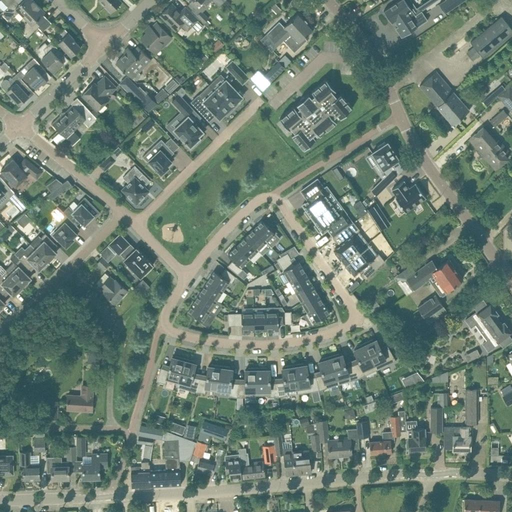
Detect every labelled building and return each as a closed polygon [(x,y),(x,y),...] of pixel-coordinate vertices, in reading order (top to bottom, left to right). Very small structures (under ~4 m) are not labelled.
[(20,12),(24,16),(37,4),(32,0),(14,0),(8,7),(14,14),(20,12)] [(119,0),(97,0),(105,7),(106,6),(111,11),(110,12),(111,13),(122,2),(119,0)] [(399,0),(383,11),(392,23),(394,21),(397,26),(396,27),(402,37),(428,20),(421,11),(415,15),(405,0),(399,0)] [(464,0),(463,0),(444,0),(438,4),(445,13),(464,0)] [(25,40),(38,27),(45,21),(41,17),(42,15),(45,12),(37,4),(24,16),(27,20),(24,33),(23,33),(24,34),(22,36),(25,40)] [(171,4),(160,15),(167,22),(176,30),(181,24),(187,30),(192,26),(197,32),(203,26),(197,20),(192,15),(185,8),(180,13),(171,4)] [(275,4),(271,8),(277,14),(281,10),(275,4)] [(201,11),(200,13),(195,8),(193,7),(191,10),(207,25),(209,23),(206,21),(209,18),(201,11)] [(277,46),(287,36),(291,41),(294,38),(298,43),(313,28),(299,12),(283,27),(278,23),(272,29),(277,34),(271,40),(277,46)] [(511,34),(511,28),(502,16),(470,42),(474,47),(467,53),(473,60),(480,54),(483,58),(511,34)] [(47,18),(45,21),(38,27),(42,32),(51,23),(47,18)] [(156,54),(172,37),(157,22),(152,27),(150,25),(152,27),(140,39),(156,54)] [(65,29),(60,33),(62,34),(63,39),(59,43),(71,56),(80,47),(74,41),(75,40),(65,29)] [(59,59),(63,55),(51,41),(47,45),(45,42),(37,49),(38,54),(42,58),(41,58),(51,69),(51,70),(55,74),(62,67),(60,66),(63,63),(59,59)] [(129,49),(116,63),(132,79),(133,78),(135,80),(137,80),(140,77),(140,74),(138,72),(151,59),(138,46),(132,52),(129,49)] [(28,71),(24,75),(36,88),(42,83),(43,84),(47,81),(42,76),(46,72),(40,64),(34,58),(26,65),(27,67),(28,71)] [(249,78),(232,60),(226,66),(242,84),(249,78)] [(5,61),(1,65),(0,66),(0,67),(4,72),(10,67),(5,61)] [(264,76),(270,82),(284,68),(278,62),(264,76)] [(452,91),(435,71),(419,86),(436,105),(452,91)] [(9,81),(7,80),(5,80),(3,81),(1,83),(1,85),(3,87),(20,106),(26,100),(25,99),(28,95),(24,91),(29,87),(16,74),(9,81)] [(94,82),(82,95),(97,111),(110,98),(108,96),(116,87),(105,76),(96,84),(94,82)] [(138,88),(126,77),(121,83),(149,112),(157,104),(139,87),(138,88)] [(237,102),(242,97),(226,79),(214,90),(232,109),(239,104),(237,102)] [(336,90),(326,79),(311,91),(312,92),(309,94),(309,93),(305,97),(301,101),(301,100),(297,103),(297,104),(295,107),(294,106),(279,118),(289,129),(291,128),(295,132),(291,134),(304,149),(316,139),(312,135),(316,131),(320,135),(337,121),(333,117),(337,114),(340,118),(352,108),(340,93),(337,96),(333,92),(336,90)] [(483,101),(486,105),(505,88),(502,85),(483,101)] [(511,87),(510,85),(498,95),(511,111),(511,87)] [(163,89),(154,98),(159,102),(168,94),(163,89)] [(232,109),(214,90),(203,101),(198,95),(191,102),(202,114),(209,108),(219,119),(225,113),(226,115),(232,109)] [(453,124),(469,110),(452,91),(436,105),(453,124)] [(187,114),(193,109),(179,94),(172,101),(181,112),(177,116),(182,122),(171,131),(178,138),(180,136),(185,141),(185,142),(186,143),(186,142),(190,146),(192,145),(193,146),(200,141),(198,139),(200,138),(198,136),(203,131),(187,114)] [(88,127),(97,119),(77,97),(71,103),(73,105),(65,112),(64,112),(51,124),(57,131),(58,130),(66,138),(83,121),(88,127)] [(496,127),(509,115),(502,108),(489,120),(496,127)] [(147,116),(140,109),(129,120),(127,122),(134,129),(136,127),(144,119),(147,116)] [(151,120),(147,124),(151,128),(155,124),(151,120)] [(469,139),(495,169),(507,159),(504,154),(507,151),(485,125),(469,139)] [(156,169),(161,174),(169,167),(167,165),(172,161),(168,158),(174,152),(161,139),(142,156),(147,162),(149,161),(152,164),(151,165),(155,170),(156,169)] [(397,175),(391,170),(390,168),(391,167),(390,165),(399,159),(387,142),(386,143),(385,142),(377,147),(378,148),(371,152),(378,163),(374,166),(383,179),(371,190),(377,195),(397,175)] [(110,154),(99,165),(104,170),(115,160),(110,154)] [(10,180),(6,183),(11,188),(14,185),(15,186),(27,175),(29,172),(37,178),(42,172),(25,158),(20,164),(21,165),(19,167),(13,159),(1,170),(10,180)] [(143,196),(149,190),(144,186),(150,181),(135,165),(122,177),(128,183),(122,189),(129,196),(128,197),(133,203),(134,202),(136,203),(138,201),(139,203),(144,197),(143,196)] [(337,165),(331,169),(335,176),(341,172),(337,165)] [(11,188),(6,183),(0,176),(0,197),(4,194),(8,198),(14,192),(11,188)] [(67,179),(62,183),(57,186),(61,192),(71,184),(67,179)] [(332,204),(322,191),(324,189),(317,179),(301,191),(308,200),(302,204),(306,210),(304,212),(309,218),(311,216),(313,218),(332,204)] [(418,203),(426,197),(415,183),(409,188),(403,181),(392,189),(397,197),(395,198),(405,212),(418,203)] [(63,211),(77,225),(81,221),(84,224),(92,217),(93,218),(92,219),(92,220),(100,212),(85,196),(77,204),(77,205),(78,204),(80,205),(74,211),(68,206),(63,211)] [(359,200),(355,203),(364,215),(367,212),(359,200)] [(331,234),(350,220),(346,214),(342,217),(332,204),(313,218),(317,224),(314,225),(319,232),(321,230),(322,232),(327,228),(331,234)] [(375,205),(368,209),(378,225),(385,220),(375,205)] [(62,212),(63,213),(56,221),(55,225),(57,227),(50,234),(57,241),(59,239),(66,246),(73,239),(72,238),(76,233),(72,229),(76,225),(77,225),(63,211),(62,212)] [(262,220),(254,229),(266,242),(275,233),(262,220)] [(344,262),(363,247),(353,235),(360,230),(353,222),(333,237),(337,243),(338,241),(341,244),(334,249),(337,252),(335,253),(340,260),(342,259),(344,262)] [(258,250),(266,242),(254,229),(245,237),(258,250)] [(38,236),(30,244),(49,263),(54,257),(53,256),(56,253),(51,247),(55,243),(45,233),(40,238),(38,236)] [(144,274),(145,275),(150,269),(149,268),(153,265),(136,248),(128,255),(123,250),(129,244),(120,234),(109,244),(119,254),(119,253),(125,259),(124,259),(129,265),(127,266),(133,272),(135,271),(140,277),(144,274)] [(245,237),(236,246),(249,258),(258,250),(245,237)] [(25,249),(22,246),(14,253),(29,269),(34,264),(39,270),(42,267),(43,268),(49,263),(30,244),(25,249)] [(233,260),(227,266),(237,274),(242,269),(240,267),(249,258),(236,246),(228,254),(233,260)] [(372,259),(363,247),(344,262),(347,264),(345,266),(350,272),(352,271),(354,274),(361,269),(363,272),(361,273),(366,279),(367,277),(384,261),(379,254),(372,259)] [(13,261),(5,270),(6,271),(23,288),(29,283),(27,281),(30,278),(25,273),(29,269),(14,253),(10,258),(13,261)] [(278,262),(280,265),(291,259),(287,253),(276,259),(278,262)] [(109,263),(103,257),(96,263),(103,270),(109,263)] [(449,258),(437,267),(431,260),(406,278),(414,289),(429,278),(432,283),(437,279),(435,277),(446,270),(447,272),(455,267),(449,258)] [(294,264),(291,259),(280,265),(281,267),(289,281),(305,272),(299,261),(294,264)] [(439,292),(443,289),(445,291),(463,278),(455,267),(447,272),(446,270),(435,277),(437,279),(432,283),(439,292)] [(231,283),(235,276),(225,268),(221,275),(214,271),(207,281),(222,291),(229,281),(231,283)] [(0,290),(4,294),(8,290),(13,295),(16,292),(18,294),(23,288),(6,271),(1,276),(0,274),(0,290)] [(289,281),(295,292),(311,282),(305,272),(289,281)] [(105,291),(104,292),(115,303),(127,290),(115,279),(114,280),(109,276),(100,287),(105,291)] [(143,278),(134,287),(141,295),(149,285),(143,278)] [(201,291),(216,301),(222,291),(207,281),(201,291)] [(311,282),(295,292),(302,302),(317,293),(311,282)] [(216,301),(201,291),(194,301),(209,311),(216,301)] [(97,315),(106,307),(92,292),(83,301),(97,315)] [(302,302),(308,312),(323,303),(317,293),(302,302)] [(443,305),(435,294),(417,307),(429,323),(437,317),(434,312),(443,305)] [(187,312),(203,322),(209,311),(194,301),(187,312)] [(329,314),(323,303),(308,312),(314,323),(329,314)] [(496,315),(498,314),(490,303),(478,312),(477,311),(465,320),(471,327),(475,324),(481,332),(501,318),(501,317),(499,319),(496,315)] [(242,331),(254,330),(253,307),(253,312),(235,313),(235,326),(241,325),(242,331)] [(253,307),(254,330),(266,330),(265,307),(253,307)] [(265,307),(266,330),(278,330),(278,324),(285,324),(285,312),(282,307),(265,307)] [(511,332),(504,322),(502,323),(499,319),(501,318),(481,332),(481,333),(481,332),(487,340),(482,343),(488,351),(500,342),(499,341),(511,332)] [(461,327),(456,321),(451,325),(455,331),(461,327)] [(373,338),(364,342),(375,365),(385,360),(388,364),(396,360),(387,344),(381,347),(377,338),(373,340),(373,338)] [(351,361),(358,378),(366,374),(364,370),(375,365),(364,342),(355,346),(356,348),(353,349),(357,359),(351,361)] [(480,355),(477,349),(470,352),(474,358),(480,355)] [(88,352),(87,366),(99,367),(100,353),(88,352)] [(339,353),(330,356),(337,380),(348,376),(350,381),(358,378),(351,361),(346,363),(343,353),(339,354),(339,353)] [(168,370),(161,368),(156,381),(165,383),(167,378),(178,381),(176,386),(184,358),(176,356),(175,358),(172,357),(168,370)] [(325,383),(337,380),(330,356),(321,358),(321,360),(317,361),(320,371),(315,372),(319,390),(327,388),(325,383)] [(176,386),(196,392),(199,378),(192,377),(196,364),(192,363),(193,361),(184,358),(176,386)] [(319,390),(316,377),(309,378),(306,365),(303,365),(303,363),(294,365),(298,393),(319,390)] [(220,366),(211,364),(211,366),(208,366),(206,380),(199,378),(196,392),(205,393),(206,387),(217,389),(220,366)] [(278,397),(298,393),(294,365),(285,366),(285,368),(282,368),(284,382),(277,383),(278,397)] [(228,396),(237,397),(238,383),(231,383),(232,369),(229,369),(229,367),(220,366),(217,389),(229,390),(228,396)] [(258,395),(257,368),(248,368),(248,370),(245,370),(245,384),(238,383),(237,397),(246,397),(246,395),(258,395)] [(269,397),(278,397),(277,383),(270,383),(270,370),(266,370),(266,368),(257,368),(258,395),(269,395),(269,397)] [(417,371),(407,376),(411,385),(424,380),(417,371)] [(448,371),(439,374),(440,382),(448,382),(448,371)] [(511,387),(510,384),(499,390),(507,405),(511,402),(511,387)] [(82,396),(68,395),(67,409),(92,411),(93,386),(82,385),(82,396)] [(477,389),(466,389),(465,423),(477,423),(477,389)] [(400,391),(391,394),(394,402),(402,399),(400,391)] [(46,418),(59,418),(59,400),(46,400),(46,418)] [(431,407),(431,432),(442,432),(442,407),(431,407)] [(391,416),(392,431),(382,432),(383,441),(369,442),(370,453),(391,452),(391,442),(395,442),(394,436),(400,435),(400,436),(400,435),(400,432),(406,431),(406,430),(405,410),(398,410),(398,415),(391,416)] [(156,415),(154,422),(163,424),(165,418),(156,415)] [(171,420),(168,431),(193,438),(196,427),(171,420)] [(194,437),(197,438),(207,442),(209,435),(224,440),(228,429),(203,420),(200,430),(197,429),(194,437)] [(320,442),(328,441),(329,456),(351,455),(351,449),(359,448),(358,438),(357,428),(347,429),(348,439),(329,440),(327,420),(317,420),(317,422),(320,442)] [(357,428),(358,438),(368,437),(366,421),(356,422),(357,428)] [(321,449),(320,442),(317,422),(315,422),(316,434),(311,434),(312,450),(321,449)] [(165,430),(154,428),(140,425),(138,434),(153,437),(162,439),(164,440),(166,469),(150,470),(151,486),(181,485),(179,461),(191,460),(196,441),(165,430)] [(273,428),(274,437),(270,437),(271,439),(263,440),(265,462),(276,461),(275,455),(277,455),(275,427),(273,428)] [(284,454),(286,475),(299,474),(296,452),(293,452),(292,448),(291,448),(291,441),(282,442),(281,433),(278,434),(277,427),(275,427),(277,455),(284,454)] [(470,427),(444,427),(444,449),(453,449),(453,450),(470,450),(470,436),(470,427)] [(426,449),(424,428),(408,430),(408,431),(408,438),(408,440),(406,440),(407,448),(409,448),(409,451),(411,451),(411,453),(418,452),(417,450),(426,449)] [(406,431),(400,432),(400,435),(400,436),(400,438),(408,438),(408,431),(408,430),(406,430),(406,431)] [(151,452),(153,437),(138,434),(137,443),(145,444),(144,451),(151,452)] [(45,437),(34,438),(34,451),(45,450),(45,437)] [(206,443),(207,442),(197,438),(196,440),(196,441),(191,460),(198,462),(196,470),(211,474),(213,470),(219,472),(225,450),(218,448),(214,461),(202,457),(205,449),(210,451),(211,447),(208,446),(209,444),(206,443)] [(68,447),(68,460),(76,460),(75,446),(68,447)] [(299,474),(311,472),(309,450),(296,452),(299,474)] [(21,465),(23,465),(24,479),(40,479),(39,465),(30,465),(30,452),(20,453),(21,465)] [(107,466),(107,453),(92,454),(92,463),(83,464),(83,478),(84,478),(84,480),(92,480),(92,478),(100,477),(99,465),(106,464),(107,466)] [(263,463),(249,464),(247,453),(239,454),(242,479),(264,476),(263,463)] [(242,479),(239,454),(225,455),(226,472),(229,472),(230,480),(242,479)] [(0,473),(14,473),(13,455),(0,455),(0,473)] [(52,479),(69,478),(69,466),(68,466),(68,462),(61,462),(61,460),(59,457),(46,458),(47,472),(52,472),(52,479)] [(132,487),(151,486),(150,470),(149,461),(141,462),(141,466),(131,466),(132,487)] [(465,499),(464,511),(499,511),(500,501),(465,499)]
